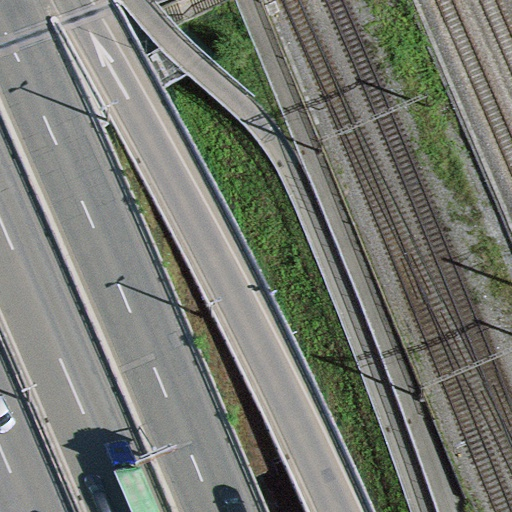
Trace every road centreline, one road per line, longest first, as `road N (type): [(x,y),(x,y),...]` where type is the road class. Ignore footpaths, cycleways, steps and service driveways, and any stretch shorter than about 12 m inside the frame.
road 1 (motorway): [(344,511),(279,356),(73,0)]
road 2 (primary): [(220,511),(0,5)]
road 3 (motorway): [(119,511),(0,225)]
